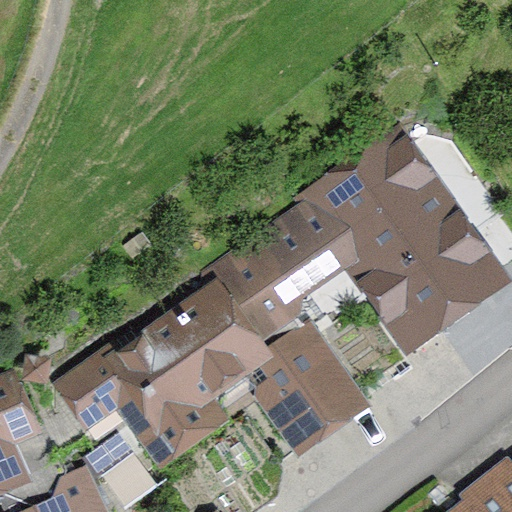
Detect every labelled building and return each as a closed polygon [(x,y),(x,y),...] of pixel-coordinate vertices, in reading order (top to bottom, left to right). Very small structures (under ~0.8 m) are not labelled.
[(446,328),(435,311),(489,273),(435,195),(458,180),(448,162),(420,178),(423,182),(364,223),(337,185),(267,233),(303,285),(305,278),(341,253),(344,258),(354,251),(362,262),(357,265),(416,349),(446,328)] [(255,242),(207,275),(207,297),(219,299),(225,308),(223,320),(218,324),(247,365),(244,367),(300,445),(358,404),(351,394),(365,384),(331,335),(317,346),(296,316),(299,305),(255,242)] [(205,411),(197,400),(244,367),(247,365),(218,324),(223,320),(225,308),(219,299),(207,297),(120,358),(112,347),(69,378),(67,389),(85,415),(120,390),(156,442),(173,445),(200,425),(205,411)] [(57,328),(79,315),(75,307),(52,321),(57,328)] [(404,357),(369,308),(331,335),(365,384),(404,357)] [(0,484),(14,478),(18,477),(0,436),(0,427),(5,425),(8,431),(19,434),(34,427),(10,374),(0,378),(0,484)] [(511,511),(511,468),(469,501),(473,506),(465,511),(511,511)] [(19,491),(14,478),(0,484),(0,511),(99,511),(83,477),(73,475),(56,483),(51,501),(19,491)]
